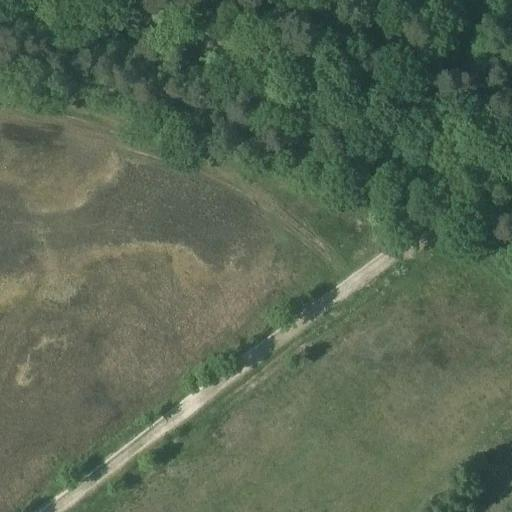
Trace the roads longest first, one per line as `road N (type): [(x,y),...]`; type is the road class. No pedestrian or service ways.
road 1 (track): [(53,511),(511,161)]
road 2 (tertiary): [(511,132),(100,0)]
